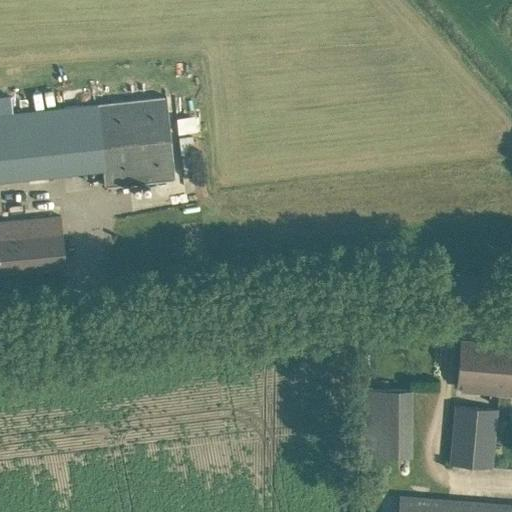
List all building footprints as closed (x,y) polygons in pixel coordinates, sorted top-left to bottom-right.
[(174,177),(165,96),(96,103),(105,184),(174,177)] [(0,112),(0,177),(63,171),(57,107),(13,112),(0,112)] [(0,270),(66,264),(64,244),(61,214),(0,220),(0,270)] [(511,343),(461,339),(456,387),(511,392),(511,343)] [(455,404),(450,462),(492,465),(497,408),(455,404)] [(398,511),(511,511),(511,503),(400,495),(398,511)]
